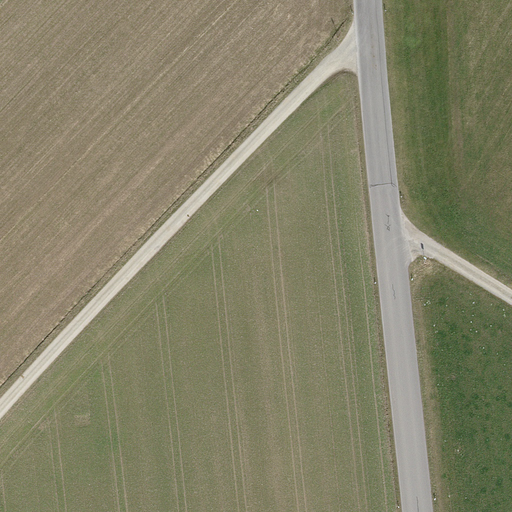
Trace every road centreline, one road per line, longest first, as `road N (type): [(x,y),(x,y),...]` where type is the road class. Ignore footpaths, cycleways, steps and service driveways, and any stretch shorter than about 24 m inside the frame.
road 1 (track): [(0,409),(368,23)]
road 2 (tertiary): [(368,0),(417,511)]
road 3 (track): [(511,298),(386,217)]
